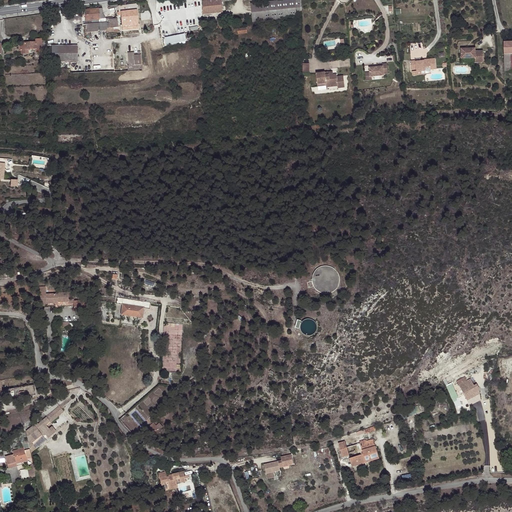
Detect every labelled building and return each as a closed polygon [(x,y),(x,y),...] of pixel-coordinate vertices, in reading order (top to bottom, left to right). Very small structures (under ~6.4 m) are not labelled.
[(202,0),(203,15),(223,12),(222,2),(221,0),(202,0)] [(301,0),(281,0),(282,1),(283,1),(284,18),(302,16),(301,0)] [(251,4),(252,17),(253,22),(284,18),(283,1),(282,1),(251,4)] [(122,25),(128,24),(138,23),(137,4),(118,6),(119,12),(118,12),(119,16),(121,16),(122,25)] [(101,9),(84,11),(86,29),(110,26),(110,28),(118,28),(117,19),(105,20),(105,18),(99,19),(98,14),(101,14),(101,9)] [(74,32),(86,31),(86,29),(84,11),(71,12),(72,23),(74,32)] [(188,40),(187,32),(164,37),(166,45),(188,40)] [(36,42),(25,43),(25,44),(25,50),(26,50),(26,55),(30,55),(30,50),(36,50),(36,53),(44,53),(43,39),(36,40),(36,42)] [(503,55),(504,72),(511,71),(511,41),(503,42),(503,55)] [(78,46),(58,46),(58,62),(78,62),(78,46)] [(477,47),(462,47),(463,57),(477,56),(485,56),(485,49),(477,49),(477,47)] [(134,52),(128,53),(129,65),(128,65),(129,71),(142,69),(142,64),(143,64),(142,54),(135,54),(134,52)] [(417,59),(413,59),(413,68),(418,68),(418,69),(419,73),(433,72),(432,68),(437,67),(436,57),(427,58),(428,59),(424,60),(417,60),(417,59)] [(371,66),(371,71),(372,75),(373,75),(385,73),(385,72),(389,72),(388,62),(384,62),(384,65),(371,66)] [(325,72),(316,73),(317,85),(326,84),(326,86),(338,85),(338,87),(345,87),(343,76),(337,77),(334,77),(333,73),(325,74),(325,72)] [(326,267),(324,267),(323,267),(322,267),(321,268),(320,268),(319,269),(318,269),(318,270),(317,270),(316,271),(316,272),(315,272),(314,273),(314,274),(314,275),(313,276),(313,277),(312,278),(312,279),(312,280),(312,281),(312,282),(313,283),(313,284),(313,285),(313,286),(314,287),(314,288),(315,288),(315,289),(316,290),(317,290),(318,291),(318,292),(319,292),(320,293),(321,293),(322,293),(323,294),(324,294),(325,294),(326,294),(327,294),(328,294),(329,294),(330,293),(331,293),(332,293),(333,292),(334,292),(334,291),(335,291),(336,290),(336,289),(337,288),(338,287),(338,286),(339,285),(339,284),(339,283),(339,282),(340,281),(340,280),(339,279),(339,278),(339,277),(339,276),(338,275),(338,274),(338,273),(337,272),(336,272),(336,271),(335,270),(334,270),(334,269),(333,269),(332,268),(331,268),(330,267),(329,267),(328,267),(327,267),(326,267)] [(46,287),(40,287),(40,307),(47,306),(47,304),(58,304),(58,302),(69,302),(69,300),(69,293),(57,293),(57,294),(46,294),(46,287)] [(141,301),(117,297),(116,304),(123,305),(121,314),(142,317),(143,308),(149,309),(150,303),(144,302),(144,300),(142,299),(141,301)] [(74,304),(74,305),(74,308),(75,310),(75,312),(82,311),(82,309),(86,309),(86,301),(74,301),(74,304)] [(315,322),(312,320),(310,319),(307,319),(305,320),(303,322),(302,322),(301,324),(300,327),(301,330),(302,332),(304,334),(306,335),(309,336),(312,335),(314,334),(316,332),(317,329),(317,326),(316,324),(315,322)] [(474,386),(470,380),(459,386),(467,401),(479,395),(479,389),(476,385),(474,386)] [(453,400),(459,398),(452,383),(447,385),(453,400)] [(64,411),(59,405),(37,424),(36,422),(33,424),(26,430),(29,448),(30,453),(46,441),(42,436),(45,434),(48,438),(56,432),(52,426),(49,428),(47,426),(64,411)] [(153,422),(147,427),(151,431),(159,429),(155,425),(153,422)] [(375,426),(364,431),(366,435),(376,431),(375,426)] [(348,456),(351,466),(379,458),(374,439),(346,447),(344,442),(338,444),(341,454),(342,457),(348,456)] [(30,453),(29,448),(24,450),(24,448),(12,451),(13,453),(4,455),(4,456),(6,462),(7,466),(27,460),(26,458),(31,457),(30,453)] [(285,458),(281,459),(283,466),(286,465),(297,463),(295,453),(284,455),(285,458)] [(267,462),(268,467),(283,466),(281,459),(267,462)] [(47,469),(40,470),(45,490),(51,489),(47,469)] [(166,472),(160,474),(163,490),(170,489),(170,486),(178,485),(187,482),(186,479),(186,477),(184,472),(174,475),(174,476),(170,477),(168,478),(166,472)]
